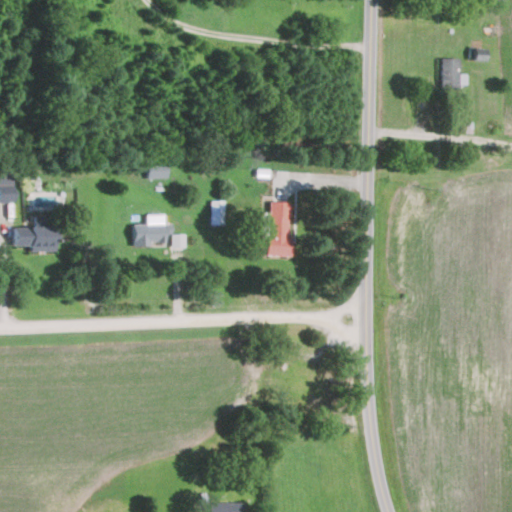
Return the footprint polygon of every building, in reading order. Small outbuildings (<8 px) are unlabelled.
[(483,49),(471,49),(471,60),(484,59),(483,49)] [(437,57),(437,97),(455,97),(455,57),(437,57)] [(162,162),(143,162),(143,177),(162,177),(162,162)] [(8,174),(0,174),(0,201),(8,201),(8,174)] [(220,224),(220,200),(208,200),(208,224),(220,224)] [(264,201),(264,255),(286,255),(287,201),(264,201)] [(51,250),(50,225),(38,225),(38,217),(31,217),(31,225),(23,225),(23,234),(8,234),(9,245),(26,245),(26,250),(51,250)] [(129,245),(165,245),(165,223),(129,223),(129,245)] [(183,232),(169,233),(170,248),(183,247),(183,232)] [(204,503),(204,511),(239,511),(239,503),(204,503)]
